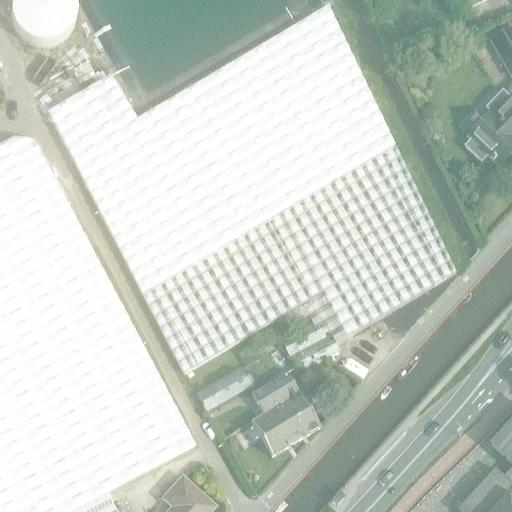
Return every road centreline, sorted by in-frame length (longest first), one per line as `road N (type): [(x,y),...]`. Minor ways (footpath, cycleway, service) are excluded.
road 1 (unclassified): [(245,511),(0,40)]
road 2 (unclassified): [(252,511),(511,222)]
road 3 (primary): [(363,511),(511,347)]
